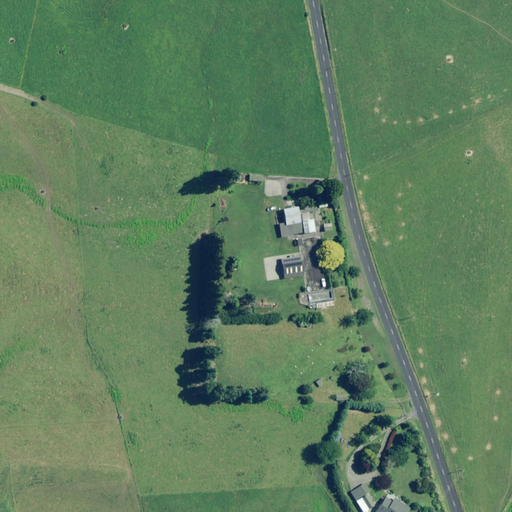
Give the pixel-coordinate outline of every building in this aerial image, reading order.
[(239,183),(239,192),(254,193),(254,183),(239,183)] [(322,196),(316,197),(318,208),(324,207),(322,196)] [(280,220),(272,221),(274,236),(281,235),(282,245),(311,241),(310,232),(303,233),(303,228),(290,230),(288,212),(279,213),(280,220)] [(333,305),(331,291),(308,294),(310,309),(333,305)] [(321,378),(316,382),(320,388),(326,384),(321,378)] [(374,501),(364,485),(350,493),(362,511),(373,506),(371,503),(374,501)] [(391,502),(385,498),(374,511),(406,511),(408,509),(393,498),(391,502)]
